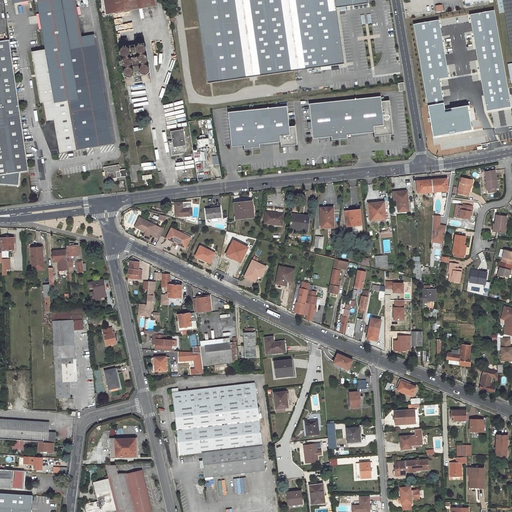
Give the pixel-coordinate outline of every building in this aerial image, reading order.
[(37,0),(44,47),(32,49),(32,51),(40,102),(43,102),(46,121),(51,120),(56,153),(110,144),(92,35),(80,36),(73,0),(12,0),(13,2),(23,0),(37,0)] [(102,0),(104,6),(105,14),(109,14),(156,6),(154,0),(102,0)] [(195,0),(208,84),(331,66),(345,64),(337,8),(368,4),(367,0),(195,0)] [(511,23),(508,0),(502,0),(503,2),(511,58),(511,23)] [(434,6),(436,12),(443,10),(441,4),(434,6)] [(421,22),(441,142),(489,134),(487,119),(482,119),(479,101),(484,101),(494,99),(487,61),(477,63),(476,56),(464,58),(464,55),(462,42),(465,42),(474,40),(469,14),(421,22)] [(123,20),(116,23),(118,29),(125,27),(123,20)] [(134,38),(135,45),(135,48),(136,46),(138,45),(140,45),(142,45),(144,46),(142,37),(134,38)] [(118,40),(120,50),(121,48),(123,47),(125,47),(127,48),(128,49),(128,46),(126,39),(118,40)] [(21,172),(29,171),(10,40),(0,41),(0,184),(20,186),(21,172)] [(136,53),(138,54),(140,54),(142,54),(144,53),(145,51),(145,49),(144,47),(144,46),(142,45),(140,45),(138,45),(136,46),(135,48),(135,49),(135,51),(136,53)] [(125,47),(123,47),(121,48),(120,50),(119,51),(119,53),(120,55),(121,56),(123,57),(126,57),(127,56),(129,54),(129,52),(129,50),(128,49),(127,48),(125,47)] [(138,56),(137,58),(136,60),(137,62),(138,64),(140,65),(142,65),(144,64),(146,63),(146,61),(146,59),(146,58),(145,57),(144,56),(142,55),(140,55),(138,56)] [(127,58),(125,58),(123,59),(121,60),(121,62),(121,63),(121,64),(122,66),(124,67),(126,68),(128,67),(130,66),(131,64),(131,62),(130,60),(129,59),(127,58)] [(138,72),(139,74),(141,75),(143,76),(145,75),(147,74),(148,72),(148,71),(148,70),(147,68),(146,66),(144,66),(142,66),(140,67),(139,68),(138,70),(138,72)] [(128,68),(126,68),(124,69),(123,71),(122,73),(123,75),(124,76),(125,77),(127,78),(129,78),(131,76),(132,75),(132,72),(132,70),(130,69),(128,68)] [(141,75),(139,74),(140,76),(141,84),(149,82),(148,72),(147,74),(145,75),(143,76),(141,75)] [(382,97),(310,104),(313,129),(319,128),(320,138),(332,137),(333,140),(348,138),(348,135),(375,133),(376,136),(390,135),(389,132),(394,132),(391,106),(383,107),(382,97)] [(288,106),(229,112),(232,137),(238,136),(239,146),(245,146),(245,149),(261,147),(261,144),(282,142),(282,147),(294,145),(294,143),(298,143),(296,126),(290,127),(288,106)] [(172,142),(170,143),(171,151),(170,152),(170,154),(171,154),(171,155),(187,153),(183,129),(170,132),(172,142)] [(200,135),(199,136),(200,137),(196,138),(198,148),(209,147),(207,137),(205,137),(204,135),(203,135),(200,135)] [(203,151),(193,152),(195,162),(205,160),(203,151)] [(119,165),(104,167),(106,180),(121,178),(120,171),(119,165)] [(496,189),(494,180),(496,180),(495,171),(485,173),(486,181),(485,182),(486,190),(496,189)] [(471,187),(469,186),(471,179),(461,177),(459,190),(459,194),(467,196),(468,192),(469,192),(471,187)] [(447,179),(431,180),(432,192),(447,191),(447,179)] [(431,180),(417,181),(418,193),(432,192),(431,180)] [(397,200),(396,193),(407,192),(407,190),(393,192),(393,200),(397,200)] [(407,192),(396,193),(397,200),(398,211),(409,210),(407,192)] [(191,202),(175,203),(176,216),(183,216),(183,215),(188,215),(188,216),(192,215),(191,202)] [(384,202),(368,204),(370,220),(386,219),(384,202)] [(245,203),(235,204),(237,219),(254,217),(253,203),(245,204),(245,203)] [(214,208),(205,209),(207,219),(221,217),(219,205),(213,206),(214,208)] [(460,211),(459,220),(467,222),(468,217),(469,212),(470,212),(471,208),(463,206),(461,212),(460,211)] [(333,207),(321,208),(321,228),(333,228),(333,207)] [(352,212),(346,213),(347,226),(353,226),(353,232),(362,231),(360,210),(352,211),(352,212)] [(265,212),(264,223),(282,225),(283,214),(265,212)] [(439,224),(440,215),(433,215),(430,242),(443,244),(446,225),(439,224)] [(496,225),(495,232),(504,233),(507,217),(496,215),(494,224),(496,225)] [(292,216),(290,229),(308,231),(309,217),(302,216),(302,218),(292,216)] [(159,239),(164,230),(155,225),(156,224),(151,221),(150,223),(138,217),(138,219),(139,220),(136,225),(135,224),(135,226),(135,227),(145,231),(151,234),(159,239)] [(172,229),(167,238),(186,247),(191,238),(172,229)] [(457,244),(455,253),(457,253),(456,257),(463,258),(463,255),(464,255),(465,246),(464,246),(465,237),(456,235),(455,244),(457,244)] [(316,236),(315,247),(321,248),(323,237),(316,236)] [(1,238),(2,251),(14,250),(14,237),(1,238)] [(231,244),(226,255),(231,258),(232,255),(242,260),(248,248),(234,241),(232,245),(231,244)] [(71,258),(70,256),(79,255),(78,246),(75,246),(74,243),(70,243),(70,246),(67,247),(69,270),(73,270),(72,258),(71,258)] [(201,245),(195,256),(210,263),(214,253),(205,249),(206,247),(201,245)] [(42,247),(31,248),(32,263),(43,262),(42,247)] [(66,250),(53,250),(54,262),(67,261),(66,250)] [(511,251),(504,250),(501,261),(500,263),(511,265),(511,251)] [(361,257),(359,264),(368,266),(368,258),(361,257)] [(252,260),(244,277),(255,282),(258,275),(261,277),(266,266),(252,260)] [(338,268),(347,270),(348,268),(349,262),(339,260),(338,268)] [(142,270),(139,270),(139,263),(134,262),(130,261),(128,274),(135,275),(134,278),(141,279),(142,270)] [(499,267),(497,275),(508,278),(510,270),(511,270),(511,266),(511,265),(500,263),(497,262),(496,267),(499,267)] [(451,267),(449,281),(456,282),(459,264),(450,263),(450,267),(451,267)] [(426,267),(420,267),(421,274),(424,274),(429,274),(430,264),(426,264),(426,267)] [(280,267),(276,283),(285,285),(286,281),(291,282),(294,270),(280,267)] [(341,271),(333,270),(330,285),(328,292),(337,294),(341,271)] [(366,272),(357,270),(354,286),(357,287),(360,287),(363,288),(366,272)] [(385,271),(385,284),(389,284),(389,279),(394,279),(394,286),(397,286),(398,275),(385,271)] [(471,272),(470,282),(485,284),(486,274),(487,272),(479,271),(479,273),(471,272)] [(163,274),(162,287),(165,287),(165,291),(168,291),(168,297),(181,298),(182,285),(176,285),(169,285),(170,275),(163,274)] [(101,279),(91,282),(88,283),(89,287),(93,286),(94,292),(90,293),(92,299),(101,297),(106,296),(101,279)] [(146,306),(146,316),(150,317),(151,306),(152,297),(153,297),(154,282),(151,282),(148,281),(148,288),(146,306)] [(296,302),(294,312),(303,314),(308,291),(310,284),(303,282),(302,285),(301,285),(297,303),(296,302)] [(429,286),(422,286),(422,311),(424,311),(424,302),(428,302),(428,301),(436,301),(436,289),(429,289),(429,286)] [(315,297),(316,292),(308,291),(303,314),(307,315),(306,320),(312,321),(316,298),(315,297)] [(361,296),(359,309),(364,310),(365,310),(369,292),(363,291),(362,296),(361,296)] [(195,312),(198,312),(211,311),(209,297),(203,298),(193,299),(195,312)] [(339,331),(345,332),(350,307),(345,306),(342,319),(341,318),(340,321),(341,322),(339,331)] [(511,308),(504,306),(502,316),(508,318),(508,327),(505,327),(504,327),(504,334),(511,336),(511,308)] [(83,330),(82,314),(87,314),(87,308),(51,311),(55,382),(77,381),(74,330),(83,330)] [(188,313),(178,315),(179,321),(180,327),(178,327),(179,330),(197,327),(195,312),(188,313)] [(366,336),(366,339),(377,341),(379,328),(380,321),(377,321),(378,319),(371,318),(367,336),(366,336)] [(112,328),(103,330),(106,346),(117,343),(114,333),(113,333),(112,328)] [(422,332),(411,332),(411,336),(411,346),(422,346),(422,332)] [(249,333),(246,333),(246,337),(244,337),(245,354),(247,354),(247,357),(255,357),(254,333),(249,333)] [(167,335),(153,334),(153,337),(157,337),(156,345),(156,350),(172,351),(173,340),(167,340),(167,335)] [(399,341),(394,341),(394,351),(406,351),(406,350),(411,350),(411,346),(411,336),(399,336),(399,341)] [(272,337),(264,338),(266,354),(284,352),(284,347),(283,343),(273,344),(272,337)] [(510,339),(501,339),(501,357),(503,357),(503,361),(511,361),(511,357),(511,356),(511,347),(511,348),(510,348),(510,339)] [(223,343),(216,344),(218,364),(238,362),(237,342),(230,342),(223,343)] [(216,344),(199,346),(200,346),(201,352),(203,366),(218,364),(216,344)] [(460,364),(460,365),(469,366),(470,360),(468,360),(470,346),(462,345),(461,350),(451,349),(450,352),(448,352),(448,354),(447,354),(446,360),(449,360),(460,361),(460,364)] [(204,373),(203,366),(201,352),(194,352),(195,358),(196,370),(192,370),(193,374),(204,373)] [(337,354),(334,362),(342,366),(342,367),(348,370),(351,364),(352,360),(344,357),(337,354)] [(166,357),(154,357),(155,364),(155,371),(167,370),(166,357)] [(290,360),(274,362),(276,377),(292,375),(291,371),(294,370),(293,367),(293,365),(291,366),(290,360)] [(115,369),(105,371),(109,389),(119,387),(115,369)] [(483,369),(479,389),(494,393),(495,387),(491,386),(492,380),(497,381),(497,372),(483,369)] [(72,381),(55,382),(56,398),(73,397),(72,381)] [(401,381),(397,391),(412,397),(416,388),(409,384),(401,381)] [(178,388),(172,389),(179,455),(202,452),(204,477),(265,470),(258,412),(260,411),(259,405),(257,405),(255,383),(178,392),(178,388)] [(285,392),(274,393),(276,409),(288,408),(287,402),(286,402),(285,392)] [(360,392),(350,392),(350,407),(360,406),(360,399),(360,392)] [(458,410),(452,410),(452,421),(462,420),(462,423),(467,423),(466,410),(458,410)] [(404,411),(395,411),(395,418),(396,425),(405,424),(404,411)] [(471,419),(471,431),(484,432),(484,420),(476,420),(471,419)] [(317,420),(304,421),(305,428),(306,436),(319,434),(317,420)] [(0,438),(55,442),(56,433),(49,432),(49,425),(0,422),(0,438)] [(359,441),(358,434),(359,434),(359,427),(346,428),(347,442),(359,441)] [(412,449),(411,445),(422,445),(421,429),(415,430),(416,436),(401,437),(402,443),(401,443),(401,449),(412,449)] [(335,434),(327,435),(327,437),(328,448),(335,448),(335,434)] [(497,435),(496,456),(507,456),(508,436),(503,436),(497,435)] [(116,438),(110,438),(110,458),(120,458),(120,457),(137,456),(137,438),(116,439),(116,438)] [(39,442),(38,451),(53,452),(54,443),(39,442)] [(307,452),(304,452),(306,463),(318,462),(316,444),(304,445),(304,449),(307,448),(307,450),(307,452)] [(457,463),(451,463),(451,470),(451,476),(462,476),(461,463),(467,462),(467,458),(457,458),(457,463)] [(428,460),(408,461),(409,469),(415,469),(415,470),(429,469),(428,460)] [(406,471),(405,461),(395,462),(396,469),(396,476),(406,475),(405,471),(406,471)] [(370,463),(360,463),(361,478),(371,478),(370,470),(370,463)] [(116,464),(105,464),(108,479),(116,510),(116,511),(131,511),(136,511),(148,511),(152,511),(142,471),(128,474),(118,474),(116,464)] [(484,488),(484,468),(473,468),(472,487),(479,488),(484,488)] [(0,469),(0,487),(23,489),(24,471),(0,469)] [(87,503),(84,504),(86,511),(105,511),(116,510),(108,479),(93,482),(98,500),(90,502),(87,503)] [(315,485),(309,486),(311,504),(324,502),(322,484),(315,485)] [(410,487),(402,488),(402,497),(401,497),(402,504),(411,504),(411,499),(419,499),(418,490),(410,491),(410,487)] [(296,492),(286,493),(287,505),(303,504),(301,490),(295,491),(296,492)] [(0,511),(30,511),(31,494),(0,493),(0,511)] [(369,497),(360,497),(360,505),(360,511),(369,511),(369,505),(369,497)]
